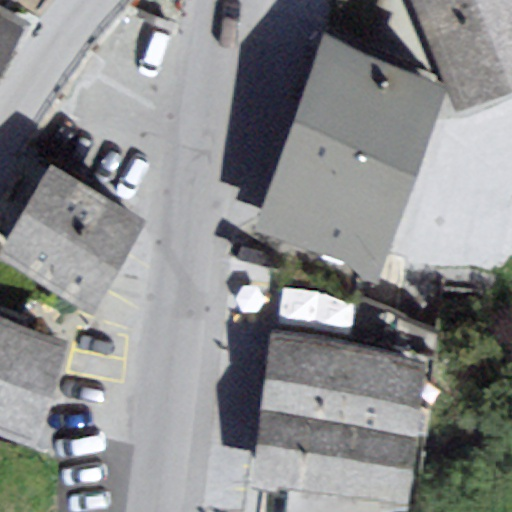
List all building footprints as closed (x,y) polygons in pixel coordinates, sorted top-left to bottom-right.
[(511,0),(430,0),(474,109),(511,93),(511,0)] [(0,75),(28,21),(0,7),(0,75)] [(461,87),(336,41),(271,215),(395,261),(461,87)] [(159,215),(62,162),(12,253),(109,306),(159,215)] [(67,339),(0,316),(0,429),(33,441),(67,339)] [(449,352),(287,333),(277,415),(440,434),(449,352)] [(440,434),(277,415),(268,491),(431,510),(440,434)]
